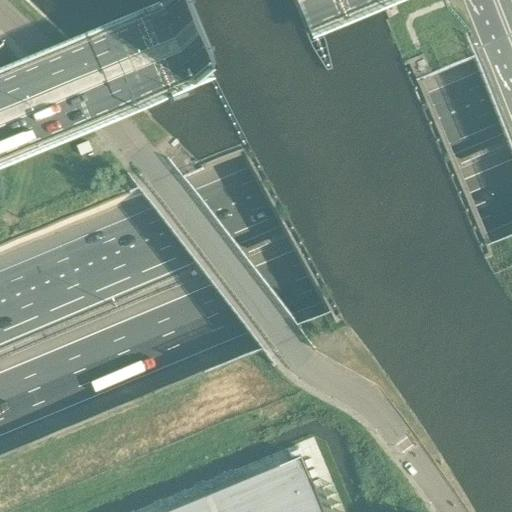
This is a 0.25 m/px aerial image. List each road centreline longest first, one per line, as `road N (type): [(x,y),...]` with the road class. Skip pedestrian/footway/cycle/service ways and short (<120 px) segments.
road 1 (unclassified): [(452,511),(372,406),(298,357),(98,104),(0,10)]
road 2 (motorway): [(511,103),(0,318)]
road 3 (motorway): [(0,405),(511,191)]
road 4 (primary): [(0,151),(364,0)]
road 5 (primary): [(259,0),(0,107)]
